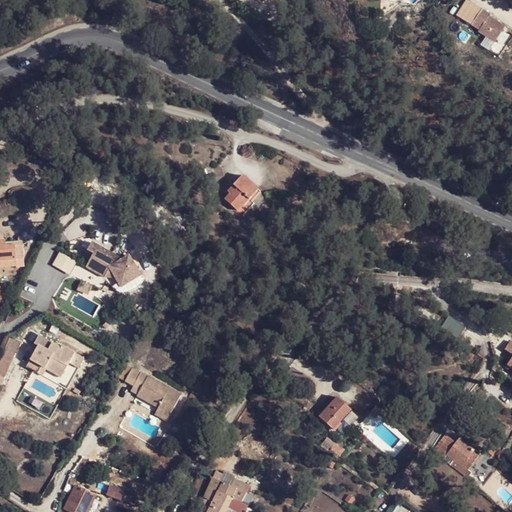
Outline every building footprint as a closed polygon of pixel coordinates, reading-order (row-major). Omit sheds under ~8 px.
[(465,26),(475,11),(468,6),(458,22),(465,26)] [(483,52),(498,28),(483,18),(484,16),(475,11),(465,26),(473,32),(472,34),(480,39),(474,47),(483,52)] [(251,200),(260,189),(241,173),(231,184),(234,188),(225,198),(237,209),(243,202),(240,199),(244,194),(251,200)] [(2,239),(0,239),(0,261),(17,259),(17,257),(15,245),(3,245),(2,239)] [(100,258),(95,267),(113,277),(114,275),(121,279),(128,291),(148,279),(136,259),(129,263),(98,246),(94,254),(100,258)] [(95,267),(93,271),(112,281),(113,277),(95,267)] [(88,293),(91,284),(80,280),(77,289),(88,293)] [(19,340),(6,333),(0,345),(0,379),(2,375),(1,374),(19,340)] [(511,338),(507,335),(501,345),(511,352),(503,362),(511,368),(511,338)] [(59,345),(57,348),(36,336),(32,343),(36,345),(25,365),(36,372),(40,365),(45,368),(59,376),(68,361),(64,359),(69,350),(59,345)] [(69,350),(64,359),(68,361),(76,366),(82,357),(69,350)] [(40,365),(36,372),(41,375),(45,368),(40,365)] [(153,406),(164,385),(127,365),(119,379),(137,388),(133,394),(153,406)] [(182,396),(164,385),(153,406),(149,412),(167,422),(182,396)] [(353,412),(336,399),(320,418),(336,433),(353,412)] [(475,444),(462,436),(448,457),(463,467),(473,452),(471,450),(475,444)] [(221,482),(229,486),(234,488),(238,491),(242,483),(233,479),(234,477),(224,472),(223,475),(216,472),(212,478),(221,482)] [(201,500),(209,503),(216,491),(221,482),(212,478),(201,500)] [(216,491),(230,498),(234,488),(229,486),(221,482),(216,491)] [(86,511),(93,495),(73,487),(63,510),(66,511),(78,511),(79,511),(78,511),(86,511)] [(123,491),(113,488),(111,497),(131,505),(133,498),(122,494),(123,491)] [(223,511),(225,508),(230,498),(216,491),(209,503),(201,500),(197,509),(202,511),(223,511)] [(239,511),(243,504),(230,498),(225,508),(230,510),(233,511),(239,511)]
